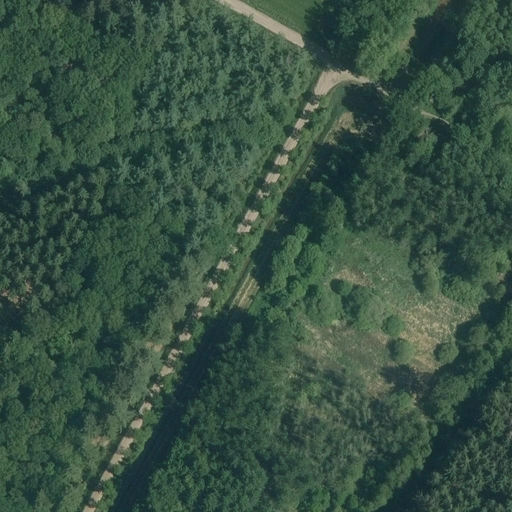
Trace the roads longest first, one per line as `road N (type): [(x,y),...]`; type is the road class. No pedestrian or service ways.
road 1 (track): [(429,115),(411,140),(358,118),(340,124),(127,511)]
road 2 (track): [(88,511),(297,129)]
road 3 (track): [(0,181),(297,129)]
road 4 (track): [(335,63),(511,160)]
road 5 (track): [(220,0),(335,63)]
road 6 (track): [(397,98),(470,0)]
